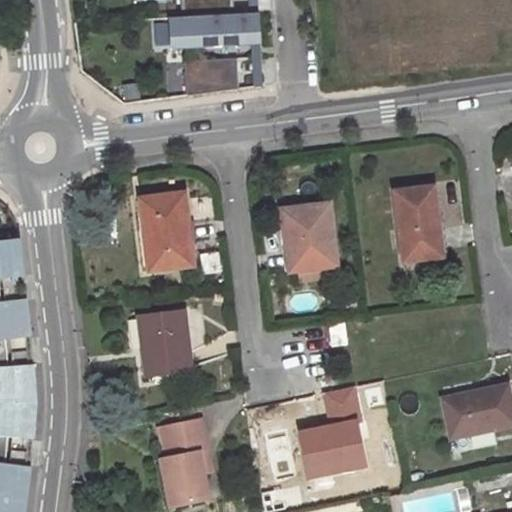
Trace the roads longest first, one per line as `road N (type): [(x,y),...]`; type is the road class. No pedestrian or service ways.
road 1 (tertiary): [(56,511),(69,411),(44,178)]
road 2 (residential): [(295,379),(252,340),(227,128)]
road 3 (residential): [(511,282),(496,252),(473,97)]
road 4 (residential): [(298,118),(473,97)]
road 5 (residential): [(72,148),(227,128)]
